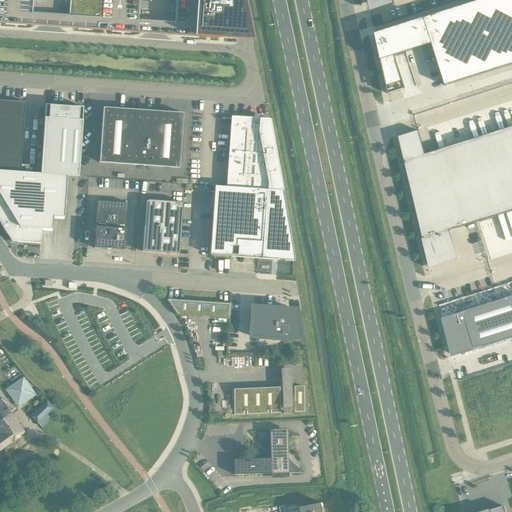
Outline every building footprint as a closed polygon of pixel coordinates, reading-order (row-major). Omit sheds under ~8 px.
[(0,0),(0,22),(0,23),(6,23),(26,25),(31,25),(32,12),(32,0),(69,0),(69,15),(68,28),(72,28),(78,28),(93,29),(104,30),(106,30),(112,31),(132,32),(137,33),(138,20),(139,0),(0,0)] [(246,0),(176,0),(174,35),(255,41),(246,0)] [(367,0),(368,1),(370,12),(395,4),(393,0),(367,0)] [(511,0),(482,0),(375,34),(388,93),(404,88),(394,56),(432,44),(445,86),(511,64),(511,0)] [(0,170),(20,172),(25,102),(0,100),(0,170)] [(67,176),(75,176),(81,107),(43,105),(39,174),(20,172),(0,170),(0,223),(11,241),(40,243),(41,228),(52,229),(53,216),(64,217),(67,176)] [(179,168),(183,113),(103,108),(99,162),(179,168)] [(281,191),(270,119),(231,117),(226,187),(281,191)] [(402,143),(399,144),(422,239),(424,250),(429,269),(459,259),(450,231),(511,210),(511,126),(425,154),(418,131),(403,136),(403,138),(401,138),(402,143)] [(293,261),(281,191),(226,187),(214,186),(209,255),(293,261)] [(145,202),(145,203),(142,251),(179,254),(182,202),(148,200),(147,200),(146,201),(145,202)] [(97,201),(93,247),(93,248),(124,250),(128,203),(97,201)] [(511,296),(443,318),(453,355),(462,352),(464,351),(465,353),(475,350),(475,349),(479,347),(483,347),(511,337),(511,296)] [(229,304),(167,300),(177,314),(228,317),(229,304)] [(294,340),(296,310),(264,308),(262,338),(264,338),(294,340)] [(303,387),(294,387),(293,375),(290,375),(290,369),(280,369),(281,375),(278,375),(279,388),(264,389),(234,390),(235,414),(264,412),(283,412),(283,414),(292,413),(291,411),(304,411),(303,387)] [(511,390),(507,374),(460,389),(475,449),(503,441),(495,417),(511,411),(511,390)] [(10,387),(21,403),(33,394),(22,379),(10,387)] [(0,449),(24,433),(17,422),(0,398),(0,449)] [(46,415),(49,413),(52,409),(53,408),(46,400),(30,416),(42,428),(50,419),(46,415)] [(264,474),(302,473),(302,472),(288,458),(287,458),(286,430),(269,430),(270,459),(264,459),(244,459),(234,460),(234,475),(264,474)] [(450,478),(453,487),(464,484),(461,474),(450,478)]
